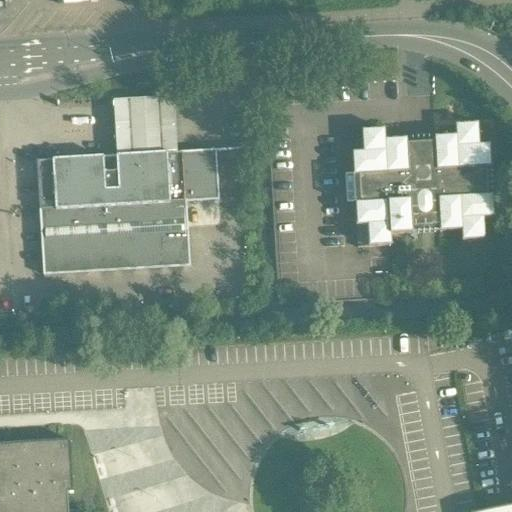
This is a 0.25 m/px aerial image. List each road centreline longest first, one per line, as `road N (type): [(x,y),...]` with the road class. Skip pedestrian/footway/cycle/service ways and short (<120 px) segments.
road 1 (secondary): [(182,51),(416,35)]
road 2 (secondary): [(0,98),(182,51)]
road 3 (secondary): [(182,51),(0,58)]
